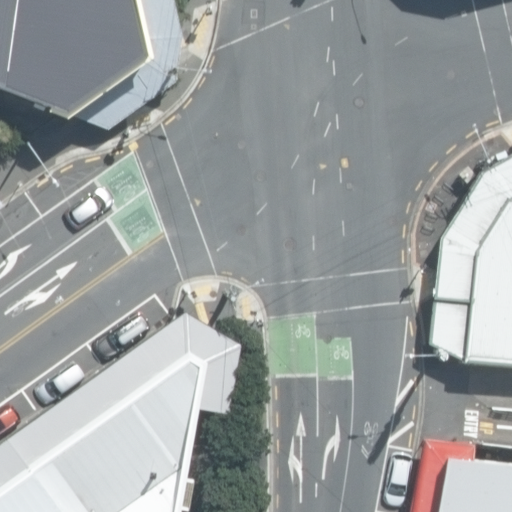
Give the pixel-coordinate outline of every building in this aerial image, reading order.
[(0,0),(0,84),(69,111),(115,127),(184,67),(172,0),(0,0)] [(511,365),(511,152),(477,172),(439,236),(428,343),(465,361),(511,365)] [(186,313),(8,438),(63,511),(176,511),(178,506),(186,507),(191,478),(183,477),(192,406),(227,410),(239,341),(186,313)] [(63,511),(8,438),(0,443),(0,511),(63,511)] [(422,438),(408,511),(511,511),(511,458),(472,454),(473,443),(422,438)]
